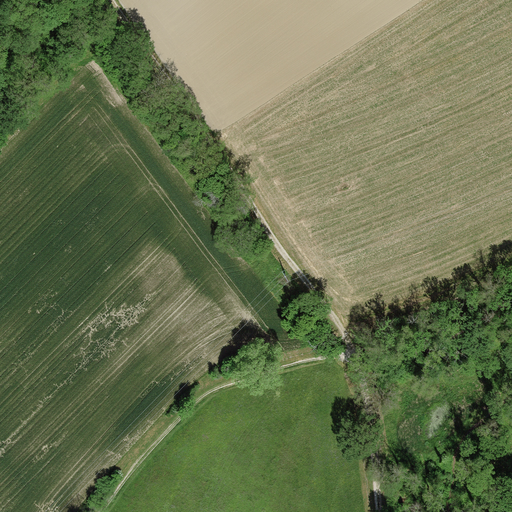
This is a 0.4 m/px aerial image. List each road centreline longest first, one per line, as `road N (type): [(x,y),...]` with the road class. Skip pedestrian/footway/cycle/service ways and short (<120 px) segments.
road 1 (track): [(117,0),(354,353)]
road 2 (track): [(380,511),(354,353)]
